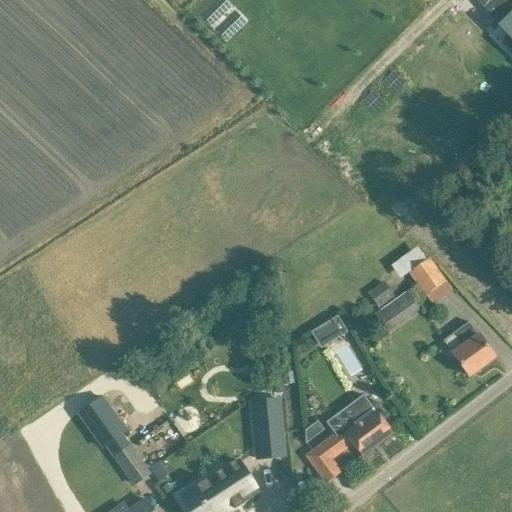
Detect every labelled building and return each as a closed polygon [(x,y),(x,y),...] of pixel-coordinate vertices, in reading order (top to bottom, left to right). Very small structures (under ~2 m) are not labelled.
[(511,2),(509,0),(502,0),(488,14),(501,27),(491,36),(499,44),(511,57),(511,2)] [(432,305),(452,291),(429,259),(409,274),(432,305)] [(379,310),(395,298),(383,282),(367,294),(379,310)] [(387,334),(419,310),(407,294),(375,318),(387,334)] [(321,346),(351,335),(344,317),(314,328),(321,346)] [(479,335),(470,323),(455,334),(444,342),(469,376),(495,357),(479,335)] [(306,456),(314,467),(326,483),(340,472),(331,460),(353,444),(362,456),(392,433),(376,412),(375,413),(363,396),(325,423),(334,436),(306,456)] [(101,397),(77,414),(102,449),(104,448),(113,459),(127,448),(130,446),(122,435),(126,432),(101,397)] [(281,398),(252,403),(258,456),(288,451),(281,398)] [(238,414),(202,432),(214,455),(249,436),(238,414)] [(62,472),(95,446),(85,433),(52,460),(62,472)] [(134,488),(152,474),(130,446),(127,448),(113,459),(134,488)] [(169,486),(190,471),(176,451),(155,466),(169,486)] [(197,488),(194,489),(208,511),(225,511),(233,507),(235,510),(244,504),(242,501),(258,492),(238,461),(208,481),(206,479),(196,486),(197,488)] [(293,511),(292,469),(270,470),(271,511),(293,511)] [(153,511),(150,506),(146,502),(131,511),(129,511),(124,504),(112,511),(153,511)]
